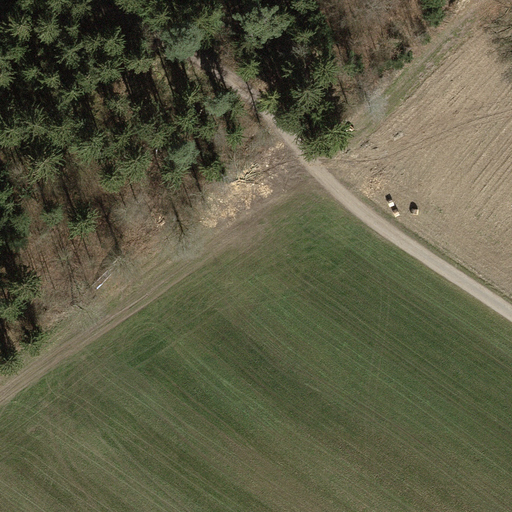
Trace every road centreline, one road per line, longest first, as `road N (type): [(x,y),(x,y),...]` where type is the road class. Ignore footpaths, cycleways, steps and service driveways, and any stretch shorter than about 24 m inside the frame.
road 1 (track): [(497,0),(315,166),(124,271),(0,379)]
road 2 (track): [(95,0),(238,80),(349,201),(511,314)]
